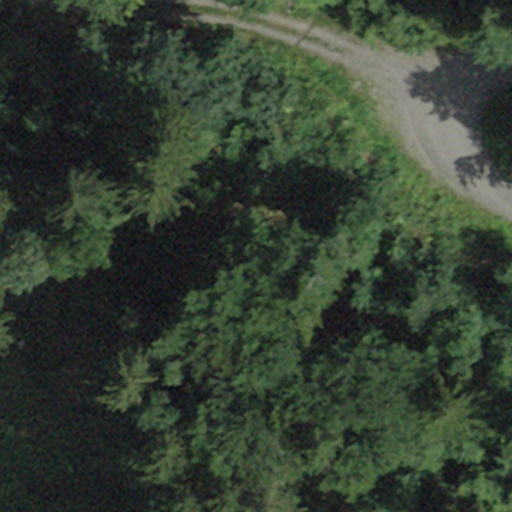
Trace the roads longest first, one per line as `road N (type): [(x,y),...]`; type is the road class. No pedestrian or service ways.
road 1 (track): [(414,101),(239,26),(66,0)]
road 2 (track): [(511,203),(472,185),(414,138),(414,75),(487,43),(511,52)]
